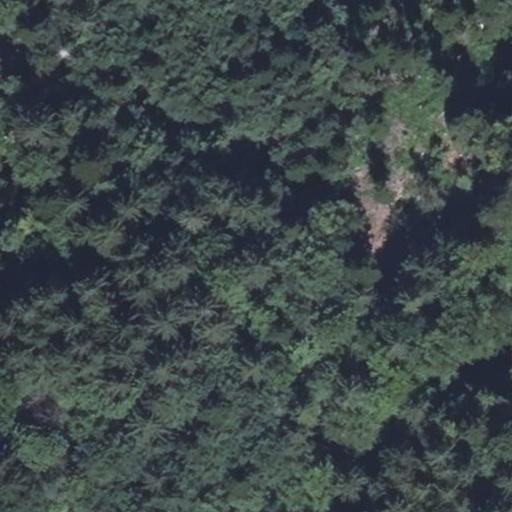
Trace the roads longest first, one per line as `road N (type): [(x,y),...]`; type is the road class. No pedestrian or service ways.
road 1 (track): [(0,64),(44,193),(0,305)]
road 2 (track): [(337,511),(381,442),(511,352)]
